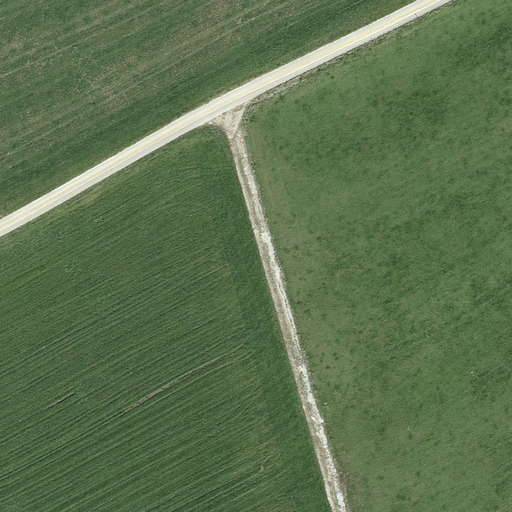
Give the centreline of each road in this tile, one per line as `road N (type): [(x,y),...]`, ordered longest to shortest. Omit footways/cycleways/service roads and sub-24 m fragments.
road 1 (track): [(0,227),(439,0)]
road 2 (track): [(222,109),(340,511)]
